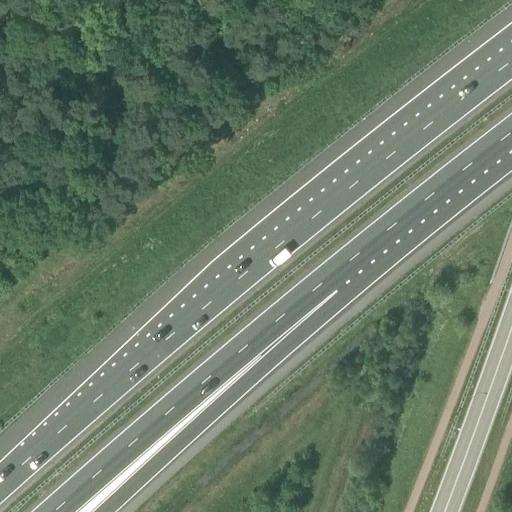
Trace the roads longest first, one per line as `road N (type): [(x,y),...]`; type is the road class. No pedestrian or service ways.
road 1 (motorway): [(511,61),(318,212),(0,486)]
road 2 (motorway): [(57,511),(418,206)]
road 3 (motorway): [(103,511),(344,295),(418,206)]
road 4 (secondary): [(444,511),(511,322)]
